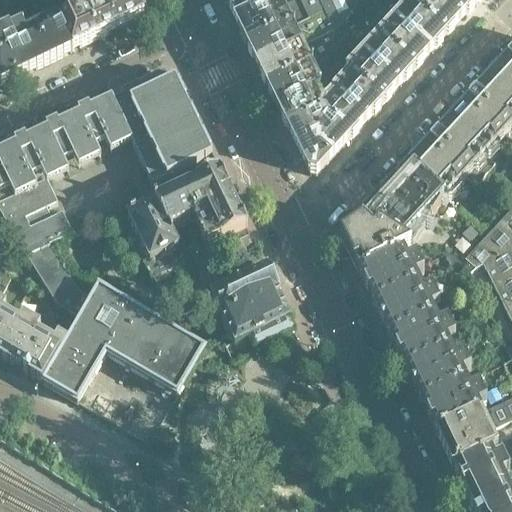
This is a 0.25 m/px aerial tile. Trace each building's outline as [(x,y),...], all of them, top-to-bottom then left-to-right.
[(75,0),(83,16),(115,0),(75,0)] [(144,20),(142,15),(134,0),(115,0),(83,16),(96,42),(144,20)] [(225,0),(229,8),(246,0),(225,0)] [(272,0),(246,0),(229,8),(228,9),(238,30),(278,11),(272,0)] [(324,14),(316,0),(300,0),(299,0),(309,21),(324,14)] [(432,0),(459,24),(465,17),(468,18),(474,12),(473,9),(481,0),(316,0),(324,14),(328,23),(334,35),(336,33),(343,26),(361,6),(366,1),(366,0),(432,0)] [(459,24),(432,0),(420,0),(421,0),(411,11),(444,41),(445,39),(448,40),(454,34),(453,31),(459,24)] [(374,7),(366,1),(361,6),(368,13),(374,7)] [(288,32),(278,11),(238,30),(242,39),(240,41),(244,49),(247,49),(248,51),(288,32)] [(444,41),(411,11),(396,28),(428,58),(434,51),(437,51),(443,45),(442,43),(444,41)] [(96,42),(83,16),(58,27),(71,54),(96,42)] [(71,54),(58,27),(56,22),(46,26),(45,31),(36,35),(50,65),(71,54)] [(334,35),(328,23),(319,27),(321,31),(306,38),(310,46),(325,39),(334,35)] [(343,40),(350,33),(343,26),(336,33),(343,40)] [(428,58),(396,28),(380,45),(412,75),(414,73),(417,73),(422,67),(422,64),(428,58)] [(0,88),(28,75),(13,44),(21,41),(21,37),(18,30),(2,38),(0,38),(0,88)] [(298,52),(288,32),(248,51),(249,53),(247,55),(251,63),(254,63),(258,72),(298,52)] [(331,53),(343,40),(336,33),(334,35),(331,53)] [(50,65),(36,35),(27,40),(22,38),(21,37),(21,41),(13,44),(28,75),(50,65)] [(331,53),(334,35),(325,39),(331,53)] [(412,75),(380,45),(364,61),(397,92),(403,85),(406,85),(411,79),(411,76),(412,75)] [(308,73),(298,52),(258,72),(262,80),(260,83),(264,90),(267,90),(268,92),(308,73)] [(511,55),(496,72),(494,72),(488,78),(488,81),(486,84),(511,108),(511,55)] [(327,82),(330,61),(320,66),(327,82)] [(327,82),(339,69),(330,61),(327,82)] [(397,92),(364,61),(349,78),(352,81),(381,108),(383,106),(386,107),(391,101),(391,98),(397,92)] [(314,95),(316,90),(308,73),(268,92),(269,94),(267,97),(271,104),(274,105),(278,113),(314,95)] [(77,294),(49,249),(72,238),(62,217),(51,222),(46,212),(57,207),(47,186),(68,176),(63,165),(73,160),(78,171),(100,160),(95,149),(105,145),(110,156),(131,146),(152,190),(212,161),(207,152),(175,84),(169,87),(164,76),(120,97),(122,101),(113,105),(111,101),(90,112),(88,109),(77,114),(79,117),(58,127),(56,124),(45,129),(47,132),(26,143),(24,139),(13,145),(15,148),(0,154),(0,219),(53,305),(56,309),(79,322),(91,302),(77,294)] [(381,108),(352,81),(335,99),(365,126),(372,118),(374,119),(380,113),(379,110),(381,108)] [(511,108),(486,84),(458,114),(455,114),(449,120),(449,123),(447,125),(485,160),(504,139),(511,146),(511,108)] [(317,121),(319,110),(321,109),(314,95),(278,113),(282,122),(281,125),(285,132),(288,133),(289,135),(317,121)] [(365,126),(335,99),(325,110),(327,112),(325,123),(348,144),(350,142),(353,143),(358,137),(357,134),(365,126)] [(348,144),(325,123),(327,112),(325,110),(321,109),(319,110),(317,121),(289,135),(310,178),(316,179),(348,144)] [(494,169),(485,160),(447,125),(419,156),(416,156),(410,162),(411,165),(408,167),(446,202),(466,181),(475,189),(494,169)] [(402,249),(446,202),(408,167),(406,169),(396,176),(398,179),(389,189),(379,195),(380,198),(371,208),(360,215),(362,217),(360,220),(356,225),(358,229),(345,238),(341,241),(346,254),(347,254),(358,277),(399,257),(408,252),(402,249)] [(184,268),(177,254),(178,254),(173,242),(169,234),(193,222),(201,240),(200,240),(205,252),(220,245),(223,251),(248,239),(249,239),(246,232),(247,232),(241,220),(219,176),(218,175),(154,207),(154,208),(127,221),(149,266),(143,269),(151,284),(184,268)] [(511,203),(503,213),(493,224),(481,237),(474,245),(460,260),(462,265),(468,277),(482,268),(511,249),(511,203)] [(493,224),(503,213),(491,203),(481,214),(493,224)] [(474,245),(481,237),(473,230),(466,238),(474,245)] [(493,290),(511,277),(511,249),(482,268),(493,290)] [(462,265),(460,260),(458,257),(443,255),(451,271),(462,265)] [(414,289),(410,281),(423,274),(415,258),(403,265),(399,257),(358,277),(373,308),(414,289)] [(294,333),(276,295),(277,295),(266,271),(210,298),(230,340),(221,344),(231,364),(237,362),(239,363),(255,354),(253,353),(294,333)] [(0,287),(5,290),(10,280),(2,275),(0,278),(0,287)] [(511,310),(511,277),(493,290),(505,315),(511,310)] [(13,295),(19,285),(10,280),(5,290),(13,295)] [(443,315),(431,291),(418,297),(414,289),(373,308),(389,341),(430,321),(443,315)] [(203,353),(159,327),(97,291),(91,302),(79,322),(66,345),(41,386),(76,407),(105,358),(176,400),(203,353)] [(39,310),(45,300),(36,295),(30,305),(39,310)] [(48,315),(53,305),(45,300),(39,310),(48,315)] [(0,362),(6,366),(31,324),(22,319),(17,328),(0,318),(0,317),(5,309),(0,306),(0,362)] [(446,354),(442,345),(454,339),(447,324),(434,330),(430,321),(389,341),(405,374),(446,354)] [(41,386),(66,345),(56,339),(51,348),(34,338),(39,329),(31,324),(6,366),(41,386)] [(507,356),(503,347),(490,353),(494,362),(507,356)] [(420,406),(461,386),(483,375),(476,360),(466,365),(462,356),(450,362),(446,354),(405,374),(420,406)] [(511,401),(511,377),(508,379),(509,380),(506,382),(511,392),(498,399),(502,406),(511,401)] [(489,412),(478,388),(465,394),(461,386),(420,406),(436,438),(489,412)] [(485,436),(511,422),(511,401),(502,406),(489,412),(436,438),(444,456),(449,466),(453,473),(487,457),(494,453),(490,445),(485,436)] [(502,487),(498,479),(508,474),(501,458),(490,463),(487,457),(453,473),(467,504),(502,487)] [(511,511),(511,492),(506,495),(502,487),(467,504),(471,511),(511,511)]
